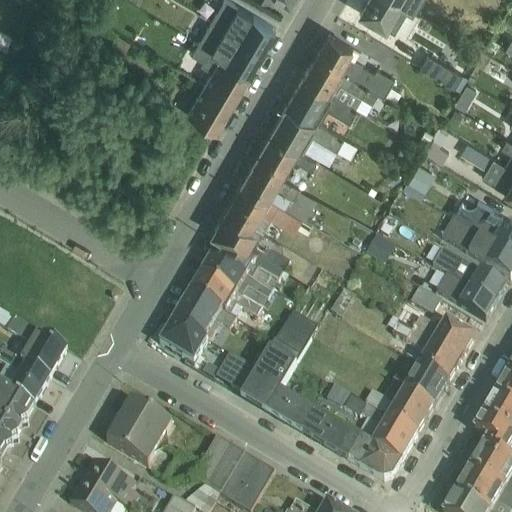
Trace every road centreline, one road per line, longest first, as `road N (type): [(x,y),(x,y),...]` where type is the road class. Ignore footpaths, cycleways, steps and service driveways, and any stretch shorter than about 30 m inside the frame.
road 1 (residential): [(317,0),(150,280)]
road 2 (residential): [(389,511),(116,347)]
road 3 (residential): [(511,320),(399,511)]
road 4 (residential): [(116,347),(19,511)]
road 5 (residential): [(150,280),(0,189)]
